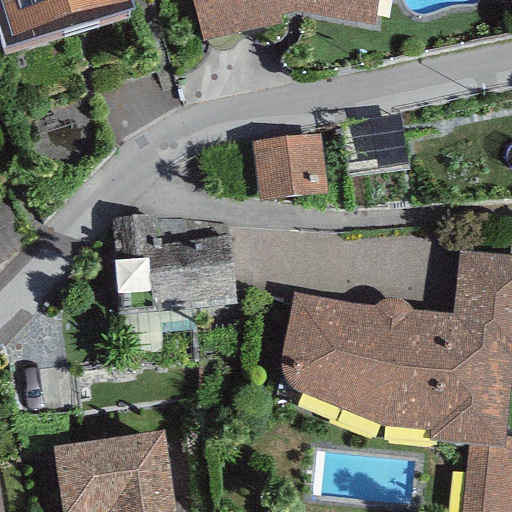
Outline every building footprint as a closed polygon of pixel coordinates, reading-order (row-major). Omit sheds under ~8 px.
[(0,0),(0,53),(3,63),(132,25),(124,0),(0,0)] [(188,0),(198,53),(283,29),(279,20),(293,17),(373,31),(379,0),(188,0)] [(317,141),(251,149),(258,211),(325,203),(317,141)] [(118,323),(236,311),(225,228),(153,218),(107,226),(118,323)] [(294,300),(280,381),(287,397),(380,438),(429,444),(428,452),(467,457),(461,511),(511,511),(511,504),(511,442),(506,442),(511,381),(511,263),(459,257),(452,320),(412,317),(410,313),(405,309),(397,306),(390,305),(383,306),(378,309),(374,313),(294,300)] [(173,511),(164,442),(52,458),(59,511),(173,511)]
